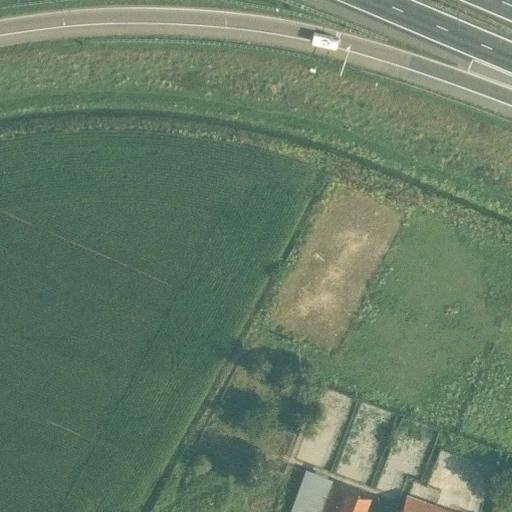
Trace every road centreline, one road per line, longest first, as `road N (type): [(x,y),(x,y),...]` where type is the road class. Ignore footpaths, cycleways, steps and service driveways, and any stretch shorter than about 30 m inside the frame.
road 1 (motorway): [(0,28),(86,17),(257,24),(334,40),(511,98)]
road 2 (motorway): [(368,0),(511,60)]
